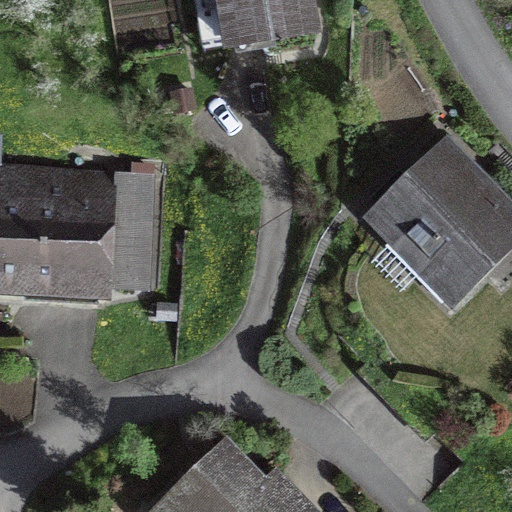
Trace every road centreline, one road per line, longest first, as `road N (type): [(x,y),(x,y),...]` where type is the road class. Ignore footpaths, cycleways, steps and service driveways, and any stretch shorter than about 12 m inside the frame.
road 1 (residential): [(216,385),(252,334),(278,258),(253,101)]
road 2 (residential): [(216,385),(278,406),(415,511)]
road 3 (residential): [(0,461),(93,411),(216,385)]
